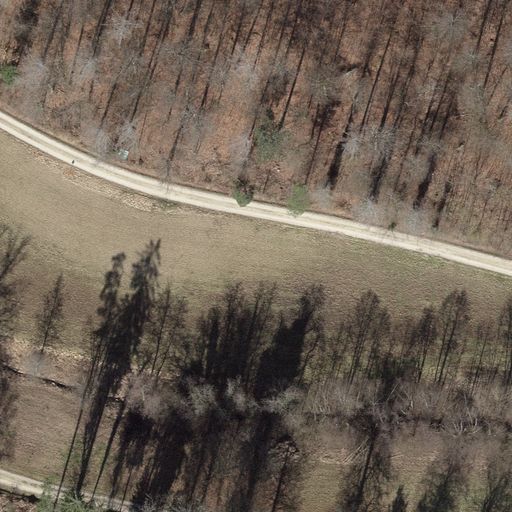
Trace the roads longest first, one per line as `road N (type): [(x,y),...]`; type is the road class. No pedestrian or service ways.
road 1 (track): [(0,115),(70,157),(145,186),(511,266)]
road 2 (track): [(174,511),(0,473)]
